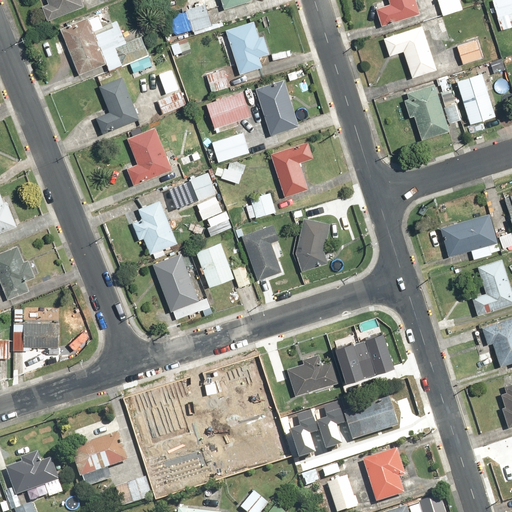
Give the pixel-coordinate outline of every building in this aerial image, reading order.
[(86,8),(83,0),(50,0),(52,4),(45,6),(50,21),(86,8)] [(224,0),(227,9),(254,0),(224,0)] [(417,15),(412,0),(385,0),(387,5),(372,10),(377,27),(417,15)] [(463,0),(440,0),(448,18),(467,11),(463,0)] [(511,0),(497,0),(494,1),(505,31),(511,28),(511,0)] [(209,4),(189,11),(197,35),(217,28),(209,4)] [(91,18),(63,29),(82,75),(109,64),(112,71),(152,55),(144,37),(129,43),(120,22),(96,31),(91,18)] [(257,22),(229,31),(243,75),(266,68),(262,57),(272,54),(267,37),(262,38),(257,22)] [(434,70),(419,26),(380,39),(386,57),(400,52),(409,78),(434,70)] [(483,42),(458,48),(462,64),(487,58),(483,42)] [(193,57),(180,63),(187,80),(200,74),(193,57)] [(226,68),(208,76),(216,94),(234,86),(226,68)] [(480,73),(453,81),(466,125),(493,117),(480,73)] [(143,120),(125,77),(101,87),(112,112),(98,118),(105,136),(143,120)] [(288,79),(259,88),(274,136),(303,127),(288,79)] [(446,131),(431,84),(403,93),(405,99),(400,101),(406,118),(411,117),(419,140),(446,131)] [(246,90),(209,103),(218,128),(255,115),(246,90)] [(184,91),(158,101),(164,114),(189,104),(184,91)] [(175,169),(158,127),(130,139),(141,164),(130,169),(136,185),(175,169)] [(247,133),(214,143),(219,162),(253,153),(247,133)] [(312,142),(273,154),(287,196),(311,189),(303,163),(317,158),(312,142)] [(210,165),(203,149),(182,159),(188,175),(210,165)] [(242,183),(244,173),(247,164),(233,160),(230,169),(220,166),(217,175),(242,183)] [(213,172),(191,180),(198,201),(220,193),(213,172)] [(1,189),(0,190),(0,234),(21,226),(11,201),(7,203),(1,189)] [(252,218),(258,217),(259,219),(279,213),(273,191),(253,197),(255,204),(249,206),(252,218)] [(511,194),(501,198),(511,231),(511,194)] [(181,243),(163,200),(141,209),(145,219),(135,224),(142,241),(146,239),(153,255),(181,243)] [(487,213),(437,227),(446,257),(469,251),(471,259),(489,254),(487,246),(495,244),(487,213)] [(331,263),(328,253),(334,224),(306,218),(299,253),(305,272),(331,263)] [(242,232),(257,279),(282,271),(272,239),(279,237),(274,222),(242,232)] [(224,242),(199,252),(212,288),(238,278),(224,242)] [(21,246),(0,254),(0,273),(10,299),(33,290),(30,281),(39,277),(32,260),(27,262),(21,246)] [(184,253),(156,264),(174,313),(203,302),(184,253)] [(511,302),(511,300),(499,259),(474,266),(483,293),(468,297),(474,314),(511,302)] [(27,309),(16,309),(16,320),(27,320),(27,309)] [(511,316),(479,326),(485,345),(490,343),(497,367),(509,363),(510,366),(511,365),(511,316)] [(71,323),(27,323),(27,348),(71,348),(71,323)] [(335,351),(346,385),(394,370),(384,336),(335,351)] [(306,363),(291,368),(299,395),(342,382),(334,355),(324,358),(322,353),(305,358),(306,363)] [(511,425),(511,381),(501,385),(502,391),(498,393),(502,406),(498,408),(504,428),(511,425)] [(267,384),(217,401),(226,427),(276,410),(267,384)] [(348,411),(356,440),(402,426),(393,397),(348,411)] [(317,420),(326,449),(344,443),(338,425),(345,423),(338,401),(324,406),(328,417),(317,420)] [(289,428),(298,456),(316,450),(310,433),(317,430),(310,409),(296,413),(300,424),(289,428)] [(209,446),(201,421),(198,410),(180,415),(183,426),(156,434),(163,459),(209,446)] [(74,447),(84,476),(131,461),(122,432),(74,447)] [(233,438),(216,444),(224,472),(242,466),(233,438)] [(401,448),(366,459),(380,502),(408,493),(402,478),(410,475),(401,448)] [(25,462),(9,468),(19,496),(64,479),(56,457),(45,461),(41,450),(23,457),(25,462)] [(165,461),(154,464),(159,486),(171,484),(165,461)] [(343,464),(324,470),(327,480),(346,474),(343,464)] [(315,471),(303,475),(307,488),(319,485),(315,471)] [(351,476),(330,484),(339,511),(345,511),(362,506),(351,476)] [(149,478),(117,488),(123,504),(154,494),(149,478)] [(264,511),(272,502),(257,490),(244,507),(249,511),(264,511)] [(37,511),(34,502),(15,510),(15,511),(37,511)]
